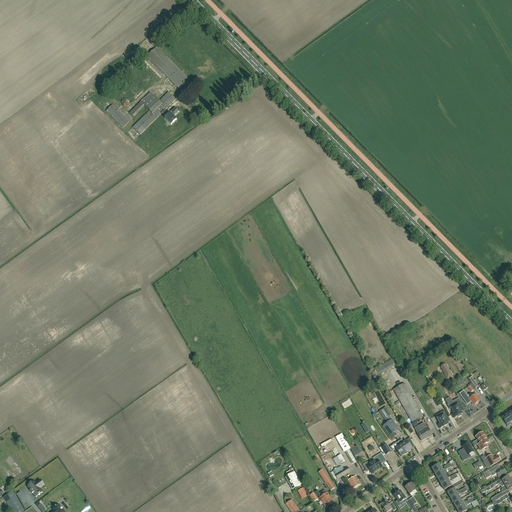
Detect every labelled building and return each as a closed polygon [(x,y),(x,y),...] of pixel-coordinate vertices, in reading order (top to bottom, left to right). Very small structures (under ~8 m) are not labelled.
[(193,83),(157,47),(147,56),(183,93),(193,83)] [(175,115),(179,112),(175,108),(168,114),(165,111),(176,100),(172,95),(174,94),(171,90),(159,101),(150,93),(129,113),(133,117),(144,106),(149,111),(133,127),(140,135),(162,113),(165,117),(164,118),(171,125),(176,120),(173,116),(175,115)] [(106,111),(123,128),(129,122),(113,104),(106,111)] [(376,376),(395,366),(391,360),(372,370),(376,376)] [(446,364),(441,367),(448,381),(453,378),(446,364)] [(470,385),(468,386),(469,388),(468,388),(471,392),(473,390),(474,391),(476,389),(476,388),(473,383),(472,383),(470,385)] [(412,422),(423,416),(404,384),(394,390),(412,422)] [(476,394),(473,396),(469,399),(464,391),(460,394),(467,404),(471,402),(472,402),(474,405),(477,403),(477,404),(479,402),(480,401),(477,398),(478,397),(476,394)] [(448,404),(448,405),(450,409),(451,409),(454,414),(452,415),(454,418),(457,416),(458,417),(461,416),(461,415),(462,414),(461,413),(465,411),(463,407),(459,400),(453,403),(452,402),(448,404)] [(390,417),(391,416),(385,408),(379,412),(387,423),(382,426),(391,439),(397,435),(394,432),(399,430),(390,417)] [(438,425),(440,429),(448,424),(448,423),(450,422),(444,411),(436,416),(440,424),(438,425)] [(506,415),(501,419),(507,427),(511,424),(506,415)] [(428,427),(425,429),(417,433),(422,441),(428,438),(429,438),(432,436),(428,427)] [(485,444),(489,443),(483,433),(476,437),(480,444),(478,445),(481,451),(487,447),(485,444)] [(399,442),(407,454),(409,452),(409,451),(412,449),(406,441),(404,442),(402,439),(399,442)] [(407,454),(399,442),(396,444),(398,447),(395,448),(401,457),(404,454),(406,455),(407,454)] [(468,443),(462,447),(464,450),(462,452),(461,450),(458,452),(463,461),(471,457),(469,455),(474,452),(472,449),(472,448),(471,445),(470,446),(468,443)] [(381,448),(386,455),(391,452),(386,445),(381,448)] [(355,456),(362,453),(358,446),(351,450),(355,456)] [(357,462),(353,455),(349,449),(345,452),(348,458),(352,464),(357,462)] [(341,455),(335,459),(333,459),(337,467),(345,462),(341,455)] [(372,463),(377,471),(382,468),(379,462),(381,460),(378,455),(373,458),(375,461),(372,463)] [(491,467),(496,463),(501,461),(498,455),(493,458),(492,456),(486,459),(491,467)] [(368,468),(372,474),(377,471),(372,463),(369,464),(367,462),(363,465),(366,470),(368,468)] [(432,469),(435,474),(442,470),(439,465),(432,469)] [(341,466),(332,471),(338,480),(351,472),(348,467),(343,470),(341,466)] [(502,467),(500,468),(496,471),(494,468),(483,474),(486,479),(491,476),(492,477),(497,474),(499,477),(506,473),(502,467)] [(335,488),(323,470),(319,473),(331,491),(335,488)] [(435,474),(438,479),(445,475),(442,470),(435,474)] [(294,488),(301,484),(294,472),(292,474),(287,476),(294,488)] [(451,479),(457,476),(459,474),(458,473),(456,474),(450,477),(448,474),(445,475),(438,479),(441,485),(448,481),(451,479)] [(356,476),(348,480),(348,481),(353,489),(360,485),(358,481),(358,480),(356,476)] [(503,480),(499,484),(500,485),(501,485),(502,487),(511,482),(508,477),(503,480)] [(34,482),(28,487),(31,490),(30,491),(32,494),(33,493),(36,497),(39,495),(39,496),(40,495),(40,494),(42,492),(39,489),(41,487),(44,485),(40,480),(37,482),(36,484),(34,482)] [(441,485),(444,490),(451,486),(448,481),(441,485)] [(491,484),(480,491),(482,494),(488,490),(488,491),(493,488),(499,484),(497,481),(491,484)] [(508,491),(511,488),(511,483),(511,482),(502,487),(504,490),(502,491),(502,492),(494,498),(496,501),(507,495),(509,493),(508,491)] [(410,494),(416,490),(411,483),(405,487),(410,494)] [(460,493),(466,489),(465,488),(459,491),(458,490),(456,492),(454,489),(447,493),(450,498),(458,494),(460,493)] [(304,500),(310,497),(305,489),(299,491),(304,500)] [(450,498),(454,504),(461,500),(458,496),(461,494),(461,495),(467,491),(466,489),(460,493),(458,494),(450,498)] [(400,503),(406,499),(400,491),(394,495),(398,500),(395,502),(398,506),(401,504),(400,503)] [(24,511),(13,492),(3,497),(11,511),(24,511)] [(324,492),(319,496),(327,508),(334,503),(327,493),(326,494),(324,492)] [(493,506),(497,503),(498,505),(503,502),(509,498),(507,495),(496,501),(492,504),(493,506)] [(412,510),(415,507),(414,505),(417,503),(413,497),(406,502),(412,510)] [(454,504),(457,509),(464,505),(467,504),(472,500),(471,498),(466,502),(465,501),(463,503),(461,500),(454,504)] [(308,511),(306,508),(300,511),(292,500),(286,504),(291,511),(308,511)] [(394,511),(397,509),(393,503),(390,506),(386,501),(381,505),(386,511),(388,511),(392,509),(394,511)]
